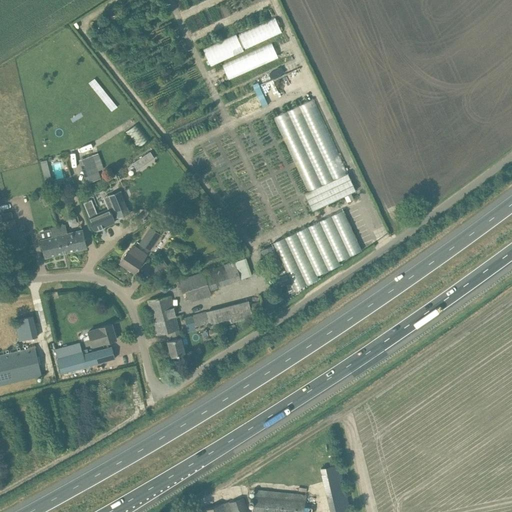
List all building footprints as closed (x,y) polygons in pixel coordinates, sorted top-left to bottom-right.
[(277,18),(203,48),(210,64),(283,34),(277,18)] [(229,80),(279,58),(272,45),(223,66),(229,80)] [(294,82),(304,77),(301,68),(270,80),(273,86),(285,81),(287,86),(294,83),(294,82)] [(252,85),(263,108),(267,106),(257,83),(252,85)] [(126,132),(138,148),(149,139),(137,124),(126,132)] [(93,155),(82,159),(90,182),(101,178),(93,155)] [(43,171),(49,169),(46,159),(40,161),(43,171)] [(356,190),(348,173),(346,174),(308,191),(304,193),(312,211),(356,190)] [(125,211),(122,204),(129,201),(126,194),(120,196),(119,194),(105,199),(108,207),(114,205),(118,214),(125,211)] [(174,216),(178,213),(173,207),(169,209),(174,216)] [(89,217),(90,220),(95,230),(114,222),(109,209),(89,217)] [(346,211),(274,239),(294,290),(319,280),(317,274),(341,265),(339,260),(362,251),(346,211)] [(7,240),(19,238),(15,219),(9,220),(7,214),(0,215),(0,227),(4,227),(7,240)] [(150,227),(139,244),(151,251),(161,234),(160,234),(164,227),(155,221),(151,227),(150,227)] [(67,244),(69,252),(87,248),(83,230),(67,233),(65,224),(56,227),(61,245),(67,244)] [(40,240),(42,248),(45,258),(69,252),(67,244),(61,245),(56,227),(50,228),(52,237),(40,240)] [(261,251),(269,269),(281,264),(273,245),(261,251)] [(135,272),(140,264),(142,261),(135,256),(138,250),(132,246),(129,252),(127,251),(120,262),(135,272)] [(152,268),(158,275),(160,278),(166,273),(164,270),(168,267),(162,260),(152,268)] [(235,261),(204,273),(204,272),(178,280),(182,292),(186,291),(190,302),(211,295),(210,291),(241,279),(235,261)] [(185,353),(170,295),(148,300),(157,335),(171,332),(173,339),(167,341),(171,357),(185,353)] [(206,311),(211,327),(252,316),(252,312),(263,309),(263,307),(261,301),(249,304),(248,301),(248,300),(206,311)] [(15,320),(20,341),(37,336),(33,316),(15,320)] [(196,330),(193,318),(185,320),(188,332),(196,330)] [(92,346),(103,343),(116,339),(111,324),(99,328),(99,329),(88,332),(92,346)] [(83,354),(80,346),(73,348),(75,354),(58,358),(61,373),(114,359),(111,347),(93,351),(83,354)] [(0,384),(41,375),(35,347),(0,355),(0,384)] [(326,467),(320,468),(330,511),(348,511),(351,511),(339,463),(326,466),(326,467)] [(303,511),(304,501),(254,496),(252,511),(303,511)] [(247,511),(243,498),(229,503),(229,501),(201,511),(247,511)]
